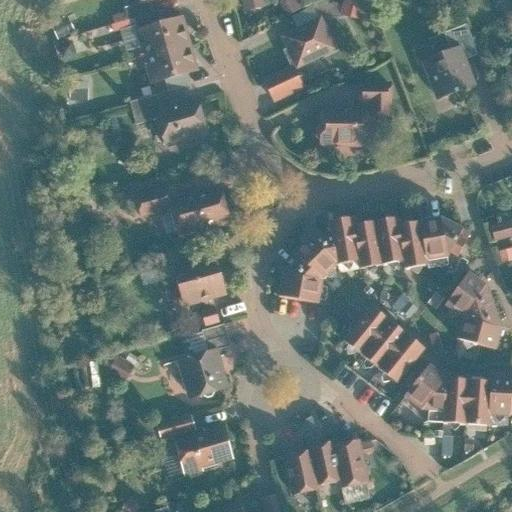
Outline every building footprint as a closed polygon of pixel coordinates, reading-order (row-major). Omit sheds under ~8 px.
[(131,0),(133,6),(134,9),(149,5),(166,0),(131,0)] [(263,11),(261,0),(239,0),(242,15),(263,11)] [(289,13),(303,5),(299,0),(283,0),(282,1),(289,13)] [(133,21),(152,15),(149,5),(134,9),(133,6),(121,9),(125,23),(133,21)] [(135,31),(178,19),(174,9),(152,15),(133,21),(135,31)] [(133,62),(188,46),(180,18),(178,19),(135,31),(132,32),(137,50),(130,52),(133,62)] [(295,71),(335,52),(319,20),(279,39),(295,71)] [(443,36),(450,54),(460,50),(465,63),(477,57),(465,27),(443,36)] [(188,46),(133,62),(136,72),(142,70),(147,88),(196,76),(188,46)] [(465,63),(460,50),(450,54),(420,66),(435,104),(475,88),(465,63)] [(511,64),(503,69),(511,88),(511,64)] [(74,107),(93,106),(92,81),(72,82),(74,107)] [(389,87),(357,86),(357,103),(371,104),(372,122),(390,120),(389,87)] [(152,122),(159,111),(155,97),(128,105),(134,127),(152,122)] [(205,139),(193,101),(159,111),(152,122),(163,152),(205,139)] [(367,149),(366,109),(320,111),(321,150),(367,149)] [(166,215),(170,203),(166,186),(131,195),(138,224),(166,215)] [(170,203),(166,215),(175,244),(229,229),(218,189),(170,203)] [(496,241),(511,237),(511,219),(491,225),(496,241)] [(279,281),(276,297),(316,304),(319,288),(335,272),(355,268),(357,276),(401,270),(402,275),(426,272),(425,268),(450,263),(454,266),(466,243),(459,240),(463,232),(440,222),(397,230),(396,222),(353,229),(352,221),(327,226),(329,238),(307,242),(290,259),(295,265),(279,281)] [(232,294),(219,253),(179,265),(191,306),(232,294)] [(467,276),(444,309),(461,323),(456,343),(496,355),(501,333),(486,288),(467,276)] [(206,326),(221,321),(215,306),(201,311),(206,326)] [(357,362),(386,326),(368,312),(339,348),(357,362)] [(200,332),(206,353),(217,350),(217,351),(229,348),(223,325),(200,332)] [(405,339),(386,326),(357,362),(376,377),(405,339)] [(443,356),(436,335),(428,337),(435,359),(443,356)] [(395,390),(423,353),(405,339),(376,377),(395,390)] [(217,351),(217,350),(206,353),(176,361),(187,402),(202,398),(206,397),(211,395),(215,394),(228,390),(217,351)] [(117,358),(110,370),(126,379),(133,367),(117,358)] [(442,420),(445,385),(428,371),(402,404),(419,418),(442,420)] [(511,380),(489,380),(488,388),(486,423),(508,424),(511,421),(511,380)] [(463,432),(468,386),(445,385),(442,420),(441,430),(463,432)] [(488,388),(468,386),(463,432),(486,434),(486,423),(488,388)] [(175,435),(198,429),(193,414),(158,423),(162,439),(175,435)] [(198,429),(175,435),(186,474),(220,465),(219,461),(236,456),(226,425),(209,430),(207,426),(198,429)] [(444,454),(461,454),(461,434),(444,434),(444,454)] [(363,436),(334,441),(342,477),(344,483),(371,478),(363,436)] [(342,477),(334,441),(312,446),(321,483),(342,477)] [(321,483),(312,446),(285,452),(294,493),(322,487),(321,483)] [(282,511),(277,493),(264,497),(268,511),(282,511)] [(245,511),(242,503),(220,509),(219,505),(195,511),(245,511)]
